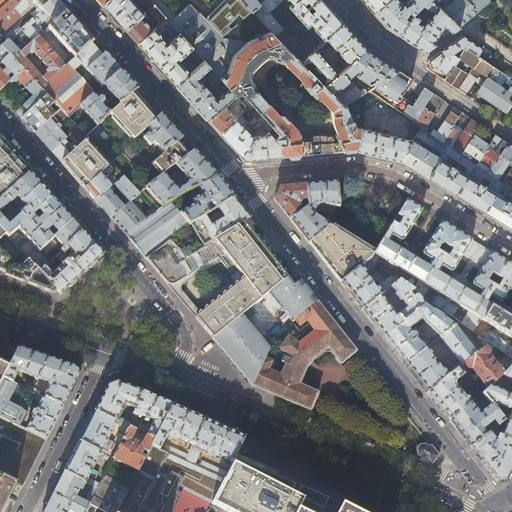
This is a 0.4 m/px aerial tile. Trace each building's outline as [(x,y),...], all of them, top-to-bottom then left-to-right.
[(28,4),(24,0),(21,0),(0,19),(0,27),(3,32),(18,19),(18,16),(29,5),(28,4)] [(0,3),(3,0),(0,0),(0,19),(21,0),(14,0),(15,0),(14,0),(9,0),(0,8),(0,3)] [(24,0),(28,4),(32,0),(38,7),(34,10),(37,13),(42,8),(51,0),(24,0)] [(65,8),(57,0),(51,0),(42,8),(47,14),(48,15),(47,16),(50,20),(51,18),(55,21),(67,11),(65,8)] [(132,0),(108,0),(103,5),(126,31),(142,15),(144,14),(144,13),(132,0)] [(140,0),(149,9),(154,4),(149,0),(140,0)] [(250,11),(238,0),(233,0),(227,7),(233,13),(216,30),(223,38),(224,37),(236,25),(250,11)] [(238,0),(250,11),(252,13),(260,5),(255,0),(238,0)] [(317,0),(265,0),(260,5),(252,13),(276,37),(284,30),(269,13),(284,0),(288,0),(289,1),(290,0),(293,4),(289,8),(298,18),(317,0)] [(343,23),(323,0),(317,0),(298,18),(308,29),(312,25),(316,29),(315,30),(316,32),(324,40),(343,23)] [(363,0),(374,12),(388,0),(363,0)] [(407,0),(406,2),(406,4),(405,4),(403,5),(401,3),(403,1),(402,0),(388,0),(374,12),(386,26),(399,35),(414,12),(426,0),(407,0)] [(459,27),(441,9),(431,0),(426,0),(414,12),(399,35),(425,52),(435,44),(432,42),(443,24),(446,26),(452,32),(459,27)] [(454,0),(441,9),(459,27),(478,11),(470,3),(466,0),(454,0)] [(489,0),(472,0),(470,3),(478,11),(489,2),(489,0)] [(247,108),(252,114),(268,132),(281,147),(282,157),(357,150),(360,128),(354,128),(346,105),(345,105),(332,93),(326,87),(321,82),(305,66),(300,61),(276,37),(252,13),(250,11),(236,25),(242,40),(226,39),(224,37),(223,38),(216,30),(190,3),(170,22),(204,60),(236,95),(240,100),(247,108)] [(154,4),(149,9),(144,13),(144,14),(156,26),(165,17),(154,4)] [(47,14),(42,8),(37,13),(32,17),(34,20),(35,21),(41,15),(43,18),(47,14)] [(32,17),(37,13),(34,10),(29,15),(28,15),(9,32),(11,36),(19,29),(32,17)] [(94,40),(67,11),(55,21),(48,27),(75,57),(94,40)] [(145,18),(142,15),(126,31),(138,44),(153,30),(143,19),(145,18)] [(34,20),(32,17),(19,29),(32,42),(38,36),(42,33),(39,30),(36,32),(30,25),(34,20)] [(170,22),(165,17),(156,26),(153,30),(138,44),(160,68),(176,86),(204,60),(170,22)] [(367,49),(343,23),(324,40),(315,49),(318,52),(329,43),(337,52),(338,51),(341,54),(340,55),(346,62),(335,72),(338,76),(367,49)] [(19,29),(11,36),(8,38),(11,42),(18,35),(24,42),(17,48),(21,52),(32,42),(19,29)] [(300,47),(284,30),(276,37),(300,61),(315,49),(324,40),(316,32),(300,47)] [(465,48),(477,56),(482,48),(462,35),(428,60),(429,64),(446,76),(465,48)] [(50,50),(38,36),(32,42),(21,52),(13,58),(22,68),(33,80),(41,87),(65,66),(53,53),(44,61),(49,68),(47,71),(48,72),(43,77),(25,57),(30,52),(32,54),(34,52),(41,59),(50,50)] [(8,38),(6,40),(0,45),(0,60),(1,62),(10,54),(13,58),(21,52),(17,48),(11,42),(8,38)] [(121,70),(94,40),(75,57),(65,66),(41,87),(47,94),(60,109),(67,116),(68,117),(80,107),(93,95),(95,93),(85,82),(93,76),(102,87),(103,86),(121,70)] [(488,77),(494,68),(477,56),(465,48),(446,76),(444,80),(465,94),(479,72),(488,78),(488,77)] [(326,61),(318,52),(315,49),(300,61),(305,66),(310,61),(325,79),(321,82),(326,87),(338,76),(335,72),(328,65),(327,66),(325,63),(326,61)] [(397,70),(367,49),(338,76),(326,87),(332,93),(339,87),(340,88),(342,88),(349,82),(349,79),(349,78),(358,70),(360,72),(357,76),(369,84),(372,82),(375,86),(397,70)] [(22,68),(13,58),(10,54),(1,62),(14,75),(22,68)] [(225,105),(227,103),(236,95),(204,60),(176,86),(194,106),(208,120),(225,105)] [(0,89),(11,79),(0,68),(0,89)] [(22,68),(14,75),(11,79),(0,89),(0,93),(0,94),(8,87),(14,82),(15,82),(18,80),(25,88),(33,80),(22,68)] [(130,79),(121,70),(103,86),(108,93),(120,105),(134,92),(138,89),(130,79)] [(411,79),(397,70),(375,86),(373,88),(368,91),(414,122),(433,94),(424,87),(411,107),(395,96),(398,93),(401,95),(411,79)] [(492,80),(488,77),(488,78),(477,93),(491,103),(502,86),(497,83),(499,80),(495,77),(492,80)] [(357,85),(349,79),(349,82),(342,88),(340,88),(339,87),(332,93),(345,105),(346,105),(368,91),(373,88),(371,85),(365,89),(363,88),(360,90),(357,85)] [(47,94),(41,87),(33,80),(25,88),(33,96),(16,112),(22,118),(47,94)] [(502,86),(491,103),(506,113),(511,103),(511,92),(511,91),(511,86),(509,84),(506,89),(502,86)] [(129,147),(148,168),(177,143),(183,137),(161,114),(156,118),(134,92),(120,105),(85,136),(88,138),(99,151),(73,176),(85,189),(99,175),(111,164),(123,176),(130,184),(141,174),(123,153),(129,147)] [(97,100),(93,95),(80,107),(93,122),(82,132),(85,136),(120,105),(108,93),(102,98),(101,98),(100,98),(99,99),(98,99),(97,100)] [(35,133),(60,109),(47,94),(22,118),(23,119),(35,133)] [(433,94),(414,122),(417,124),(420,126),(424,129),(425,127),(443,100),(433,94)] [(232,108),(240,100),(236,95),(227,103),(232,108)] [(236,118),(225,105),(208,120),(217,131),(219,133),(236,118)] [(433,129),(431,133),(442,141),(453,124),(461,112),(453,107),(437,131),(433,129)] [(241,124),(252,114),(247,108),(236,118),(219,133),(232,147),(240,156),(249,148),(253,137),(241,124)] [(57,124),(67,116),(60,109),(35,133),(43,142),(52,152),(60,144),(67,138),(59,130),(61,128),(57,124)] [(474,134),(478,128),(480,125),(471,119),(454,145),(452,144),(450,143),(454,136),(459,128),(453,124),(442,141),(448,145),(461,154),(474,134)] [(414,136),(420,126),(417,124),(411,133),(414,136)] [(424,129),(420,126),(414,136),(412,141),(399,160),(428,178),(448,145),(442,141),(431,133),(429,132),(424,129)] [(88,138),(85,136),(82,132),(77,127),(67,138),(60,144),(61,145),(72,136),(80,145),(88,138)] [(412,141),(360,128),(357,150),(399,160),(412,141)] [(265,136),(253,137),(249,148),(240,156),(244,160),(282,157),(281,147),(268,132),(265,136)] [(489,144),(474,134),(461,154),(475,163),(477,164),(487,147),(489,144)] [(495,135),(489,144),(487,147),(500,155),(507,143),(495,135)] [(0,199),(30,172),(0,138),(0,199)] [(99,151),(88,138),(80,145),(70,155),(62,163),(73,176),(99,151)] [(173,167),(188,155),(177,143),(148,168),(141,174),(130,184),(138,193),(142,190),(145,188),(163,174),(173,167)] [(511,146),(507,143),(500,155),(498,157),(511,167),(511,166),(511,146)] [(61,145),(60,144),(52,152),(60,161),(62,163),(70,155),(61,145)] [(456,195),(475,163),(461,154),(448,145),(428,178),(456,195)] [(498,157),(500,155),(487,147),(477,164),(488,172),(498,157)] [(188,155),(173,167),(174,170),(177,168),(189,181),(177,190),(163,174),(145,188),(162,207),(170,202),(184,193),(189,190),(219,177),(202,159),(200,156),(195,150),(188,155)] [(502,182),(511,167),(498,157),(488,172),(502,182)] [(502,182),(488,172),(477,164),(475,163),(456,195),(484,212),(502,182)] [(511,166),(511,167),(502,182),(511,188),(511,166)] [(41,185),(30,172),(0,199),(0,222),(4,219),(0,214),(0,212),(11,203),(12,204),(17,200),(17,199),(18,198),(22,202),(41,185)] [(99,175),(85,189),(86,190),(96,201),(111,188),(99,175)] [(138,193),(130,184),(123,176),(113,185),(130,202),(131,201),(139,194),(138,193)] [(235,197),(219,177),(189,190),(191,193),(198,189),(203,196),(201,197),(200,196),(189,202),(191,206),(179,213),(190,225),(191,224),(210,212),(208,208),(208,207),(208,206),(208,205),(208,204),(211,203),(212,203),(212,204),(213,204),(214,204),(214,203),(217,208),(235,197)] [(336,182),(306,185),(308,200),(308,206),(315,209),(321,204),(335,207),(332,213),(335,215),(339,208),(336,182)] [(511,188),(502,182),(484,212),(511,229),(511,188)] [(52,197),(41,185),(22,202),(27,208),(26,209),(25,209),(20,213),(21,214),(9,225),(4,219),(0,222),(0,228),(8,237),(19,228),(52,197)] [(308,200),(306,185),(297,186),(279,187),(274,199),(281,207),(290,219),(302,210),(298,205),(299,205),(300,204),(301,203),(301,202),(301,201),(308,200)] [(111,188),(96,201),(104,210),(111,218),(124,207),(111,192),(113,190),(111,188)] [(159,209),(142,190),(138,193),(139,194),(155,211),(159,209)] [(52,239),(55,236),(72,219),(52,197),(19,228),(39,251),(41,249),(52,239)] [(210,212),(191,224),(204,245),(243,222),(251,217),(235,197),(217,208),(210,212)] [(407,200),(383,239),(388,242),(391,235),(400,241),(403,240),(422,210),(407,200)] [(131,201),(130,202),(124,207),(111,218),(118,226),(125,234),(146,219),(131,201)] [(170,202),(162,207),(159,209),(155,211),(156,212),(146,219),(125,234),(141,253),(144,257),(170,239),(190,225),(179,213),(170,202)] [(316,215),(315,209),(308,206),(302,210),(290,219),(302,234),(309,243),(325,230),(329,225),(316,215)] [(82,231),(72,219),(55,236),(61,243),(58,246),(62,250),(82,231)] [(187,255),(170,239),(144,257),(152,266),(153,265),(169,283),(170,284),(171,284),(172,284),(173,284),(174,284),(176,284),(177,283),(225,254),(246,279),(195,318),(213,339),(243,315),(268,294),(287,278),(243,222),(204,245),(187,255)] [(431,260),(428,266),(433,270),(457,231),(442,222),(423,252),(423,255),(431,260)] [(374,253),(329,225),(325,230),(309,243),(337,278),(340,282),(369,259),(371,258),(374,253)] [(0,269),(27,281),(61,294),(40,272),(29,260),(8,237),(0,228),(0,269)] [(95,246),(82,231),(62,250),(65,253),(69,250),(73,254),(79,260),(95,246)] [(472,240),(457,231),(433,270),(438,273),(442,267),(450,272),(453,271),(464,254),(472,240)] [(55,242),(52,239),(41,249),(46,254),(55,245),(55,242)] [(428,266),(388,242),(383,239),(374,253),(371,258),(369,259),(375,263),(379,256),(418,281),(413,290),(418,293),(424,284),(433,270),(428,266)] [(472,240),(464,254),(483,266),(473,283),(473,286),(481,291),(478,297),(483,300),(507,262),(472,240)] [(103,254),(95,246),(79,260),(73,254),(69,258),(68,257),(62,263),(62,264),(53,273),(46,266),(40,272),(61,294),(78,278),(103,254)] [(43,252),(41,249),(39,251),(29,260),(40,272),(46,266),(49,263),(41,254),(43,252)] [(375,263),(369,259),(340,282),(354,300),(362,310),(388,289),(390,287),(399,280),(391,275),(375,288),(371,284),(373,282),(372,281),(373,280),(370,276),(367,279),(364,275),(367,273),(366,272),(376,264),(375,263)] [(511,264),(507,262),(483,300),(483,301),(488,304),(491,297),(500,303),(503,302),(510,290),(511,287),(511,264)] [(438,273),(433,270),(424,284),(418,293),(424,297),(429,287),(468,311),(461,323),(467,326),(483,301),(483,300),(478,297),(438,273)] [(287,278),(268,294),(277,305),(283,300),(297,318),(318,302),(294,273),(287,278)] [(399,280),(390,287),(395,293),(394,294),(400,301),(401,301),(406,307),(397,315),(403,322),(423,305),(420,300),(421,300),(417,295),(414,295),(412,297),(409,293),(413,290),(399,280)] [(388,289),(362,310),(376,327),(384,337),(403,322),(397,315),(394,317),(394,316),(385,303),(386,302),(382,298),(385,296),(387,296),(389,293),(390,291),(388,289)] [(440,308),(449,315),(452,317),(457,308),(437,296),(433,303),(440,308)] [(511,318),(488,304),(483,301),(467,326),(474,331),(479,324),(477,322),(479,318),(511,338),(511,347),(490,332),(485,339),(491,343),(497,347),(511,357),(511,318)] [(318,302),(297,318),(295,320),(300,326),(307,320),(315,330),(315,331),(298,345),(289,337),(280,349),(290,356),(288,361),(283,358),(282,362),(286,364),(282,375),(280,376),(268,371),(272,362),(265,359),(253,385),(284,399),(298,406),(310,411),(318,393),(299,384),(306,369),(307,369),(315,359),(314,358),(328,348),(342,364),(356,352),(357,352),(318,302)] [(424,304),(423,305),(403,322),(384,337),(397,354),(406,365),(427,348),(430,346),(428,344),(424,347),(419,342),(421,339),(419,337),(418,338),(417,337),(414,334),(413,334),(412,334),(408,329),(421,320),(426,325),(441,338),(441,337),(456,326),(446,319),(449,315),(440,308),(436,312),(424,304)] [(243,315),(213,339),(252,385),(253,385),(265,359),(273,340),(268,333),(262,338),(243,315)] [(456,326),(441,337),(460,362),(457,364),(450,370),(453,373),(460,368),(477,354),(456,326)] [(485,348),(491,343),(485,339),(479,335),(477,337),(485,348)] [(489,352),(497,347),(491,343),(485,348),(477,354),(460,368),(464,373),(468,369),(472,369),(488,389),(490,387),(502,375),(505,373),(502,368),(498,368),(489,356),(489,352)] [(9,365),(8,367),(3,377),(14,382),(19,371),(38,380),(38,378),(49,357),(48,357),(33,352),(19,347),(15,353),(9,365)] [(427,348),(406,365),(419,382),(428,392),(449,376),(443,369),(447,366),(444,361),(436,367),(434,364),(433,364),(433,362),(436,360),(427,348)] [(35,349),(33,352),(48,357),(49,354),(35,349)] [(62,362),(49,357),(38,378),(48,383),(49,386),(44,394),(40,392),(33,388),(32,391),(36,394),(63,407),(71,390),(79,374),(77,367),(62,362)] [(0,383),(3,377),(8,367),(0,362),(0,383)] [(464,373),(460,368),(453,373),(449,376),(428,392),(435,402),(450,420),(471,403),(472,403),(468,398),(465,398),(455,386),(456,383),(465,376),(465,375),(464,373)] [(488,389),(483,394),(492,404),(505,421),(508,422),(511,424),(511,369),(510,368),(505,373),(502,375),(511,379),(511,395),(490,387),(488,389)] [(22,386),(14,382),(3,377),(0,383),(0,415),(20,425),(28,411),(9,402),(13,394),(17,396),(22,386)] [(135,409),(141,391),(125,385),(115,381),(108,384),(107,385),(102,397),(95,410),(94,411),(117,423),(116,424),(120,426),(127,430),(129,430),(134,415),(133,415),(134,412),(130,411),(129,413),(131,414),(128,422),(119,417),(124,409),(124,408),(125,405),(135,409)] [(93,409),(95,410),(102,397),(107,385),(106,384),(93,409)] [(125,434),(124,436),(121,442),(115,453),(113,458),(139,471),(152,445),(172,404),(156,397),(141,391),(135,409),(134,412),(133,415),(134,415),(129,430),(127,430),(125,434)] [(55,423),(63,407),(36,394),(34,399),(38,401),(42,399),(36,411),(33,410),(31,414),(34,415),(27,429),(47,439),(55,423)] [(479,414),(471,403),(450,420),(463,437),(471,447),(486,435),(483,430),(494,421),(498,426),(499,425),(505,421),(492,404),(481,412),(480,417),(479,415),(479,414)] [(188,412),(172,404),(152,445),(161,449),(166,437),(171,434),(175,436),(174,438),(177,440),(178,437),(193,444),(204,419),(188,412)] [(117,423),(94,411),(87,426),(79,441),(101,452),(106,455),(113,458),(115,453),(112,451),(111,453),(103,449),(105,446),(110,449),(114,442),(108,439),(115,424),(116,425),(116,424),(117,423)] [(20,425),(0,415),(0,474),(16,483),(23,486),(27,477),(41,450),(47,439),(27,429),(20,425)] [(224,427),(204,419),(193,444),(188,455),(186,460),(196,464),(203,448),(213,453),(213,456),(216,457),(216,455),(233,462),(235,458),(241,444),(244,436),(224,427)] [(504,431),(508,422),(505,421),(499,425),(502,429),(504,431)] [(511,464),(511,424),(508,422),(504,431),(501,437),(498,435),(496,440),(490,432),(486,435),(471,447),(483,462),(498,481),(501,480),(505,480),(511,464)] [(502,429),(499,425),(498,426),(492,431),(494,434),(496,434),(502,429)] [(101,452),(79,441),(71,457),(64,472),(86,483),(94,487),(97,488),(100,484),(89,478),(90,476),(95,479),(99,472),(93,469),(101,452)] [(431,465),(439,455),(432,446),(430,446),(428,446),(426,444),(421,444),(417,449),(418,454),(421,457),(421,459),(420,460),(431,465)] [(164,450),(161,449),(152,445),(139,471),(138,472),(154,479),(137,511),(166,511),(180,486),(212,503),(224,480),(225,481),(226,478),(200,466),(196,464),(186,460),(164,450)] [(167,445),(164,450),(186,460),(188,455),(167,445)] [(235,458),(233,462),(228,473),(226,478),(225,481),(224,480),(212,503),(222,509),(228,511),(296,511),(297,510),(302,500),(290,495),(296,483),(245,462),(235,458)] [(202,461),(200,466),(226,478),(228,473),(202,461)] [(86,483),(64,472),(58,483),(52,494),(86,511),(90,503),(97,488),(94,487),(88,500),(83,500),(76,497),(80,489),(82,489),(86,483)] [(0,511),(1,511),(4,508),(16,483),(0,474),(0,511)] [(104,476),(100,484),(97,488),(90,503),(107,511),(117,511),(131,486),(126,484),(125,486),(104,476)] [(85,511),(86,511),(52,494),(47,505),(43,511),(68,511),(69,511),(71,511),(85,511)]
